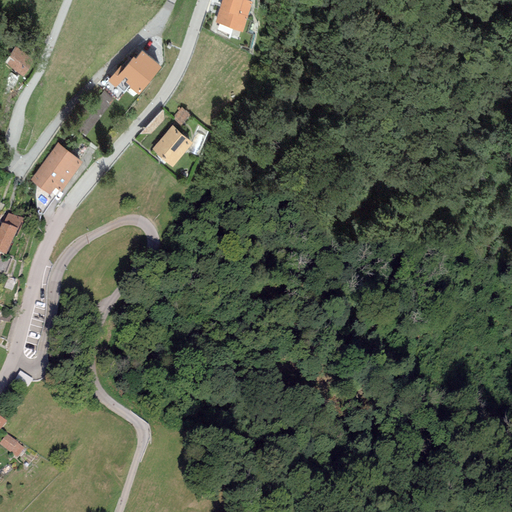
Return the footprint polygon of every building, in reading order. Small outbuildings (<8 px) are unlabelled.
[(252,0),(221,0),(216,21),(245,29),(252,0)] [(34,58),(15,46),(5,61),(23,73),(34,58)] [(161,61),(142,47),(136,54),(133,52),(122,67),(119,64),(108,79),(116,86),(117,84),(133,97),(161,61)] [(192,140),(172,123),(152,147),(172,164),(192,140)] [(80,159),(56,142),(24,186),(48,203),(80,159)] [(23,222),(8,214),(0,230),(0,254),(6,258),(23,222)] [(19,445),(7,435),(0,443),(0,444),(11,454),(19,445)]
